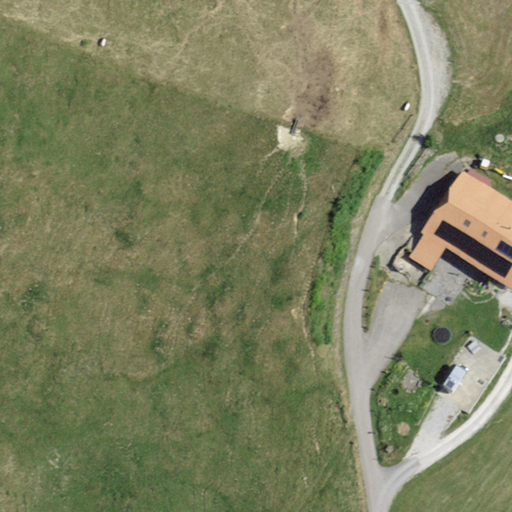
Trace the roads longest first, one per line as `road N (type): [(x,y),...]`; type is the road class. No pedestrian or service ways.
road 1 (track): [(404,0),(426,72),(425,111),(369,234),(351,329),(373,486)]
road 2 (track): [(377,511),(373,486),(473,423),(511,369)]
